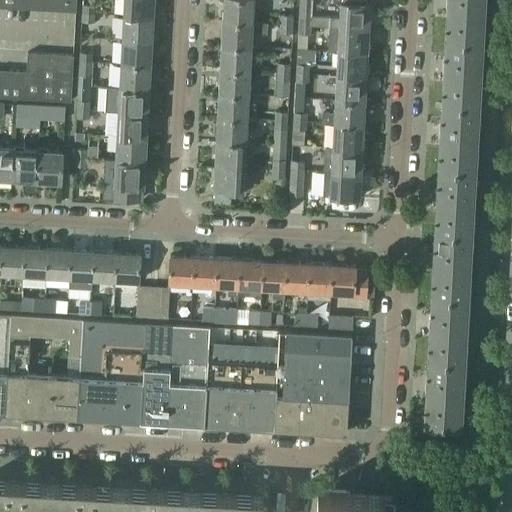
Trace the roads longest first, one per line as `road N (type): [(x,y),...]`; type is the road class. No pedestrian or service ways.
road 1 (residential): [(296,457),(386,461),(396,236)]
road 2 (residential): [(0,439),(296,457)]
road 3 (residential): [(396,236),(409,0)]
road 4 (residential): [(172,226),(185,0)]
road 5 (residential): [(172,226),(396,236)]
road 6 (residential): [(0,218),(172,226)]
